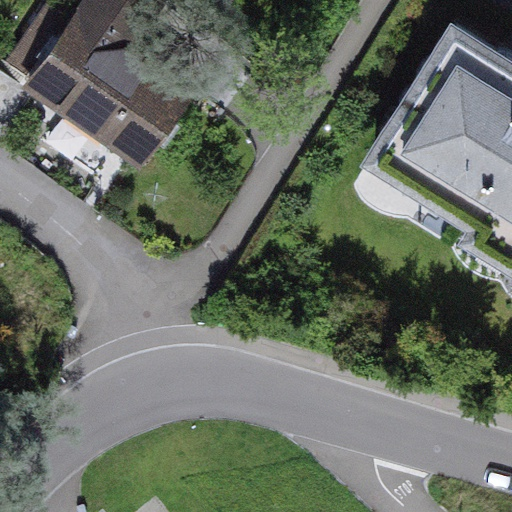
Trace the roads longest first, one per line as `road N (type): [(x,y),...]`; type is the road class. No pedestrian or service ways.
road 1 (residential): [(155,387),(250,390),(511,462)]
road 2 (residential): [(155,387),(128,310),(79,236),(0,178)]
road 3 (residential): [(0,503),(56,445),(155,387)]
